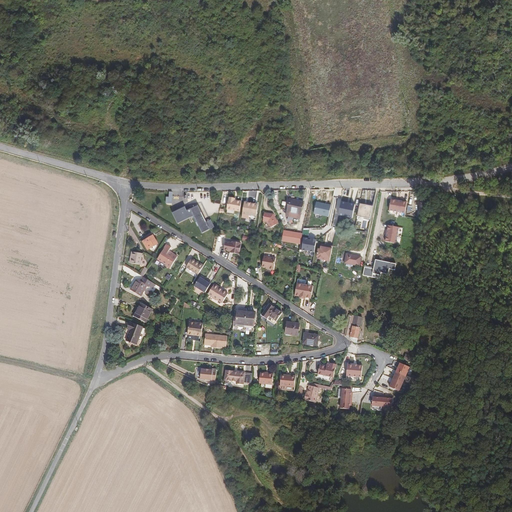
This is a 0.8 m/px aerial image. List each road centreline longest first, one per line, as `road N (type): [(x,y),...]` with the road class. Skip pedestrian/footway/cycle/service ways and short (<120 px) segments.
road 1 (unclassified): [(125,184),(413,185)]
road 2 (residential): [(121,202),(343,340)]
road 3 (residential): [(343,340),(297,358),(140,359),(92,382)]
road 4 (track): [(140,359),(231,433),(263,489),(287,511)]
road 5 (track): [(511,196),(413,185),(511,163)]
road 6 (tertiary): [(92,382),(121,202)]
road 7 (tertiary): [(29,511),(92,382)]
road 8 (tertiary): [(0,149),(125,184)]
